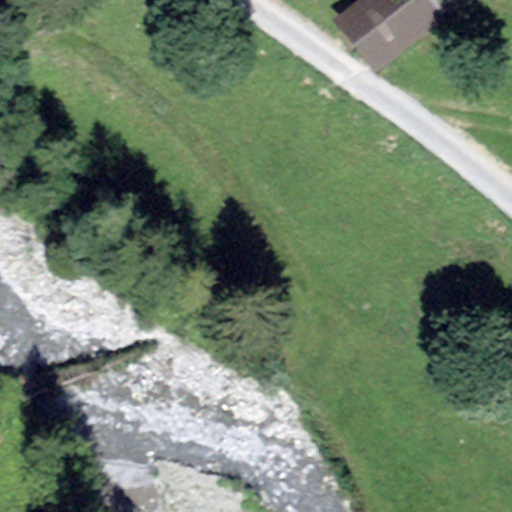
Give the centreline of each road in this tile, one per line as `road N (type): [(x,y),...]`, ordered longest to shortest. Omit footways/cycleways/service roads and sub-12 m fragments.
road 1 (track): [(336,326),(269,221),(110,43),(4,0)]
road 2 (track): [(511,202),(369,85),(238,0)]
